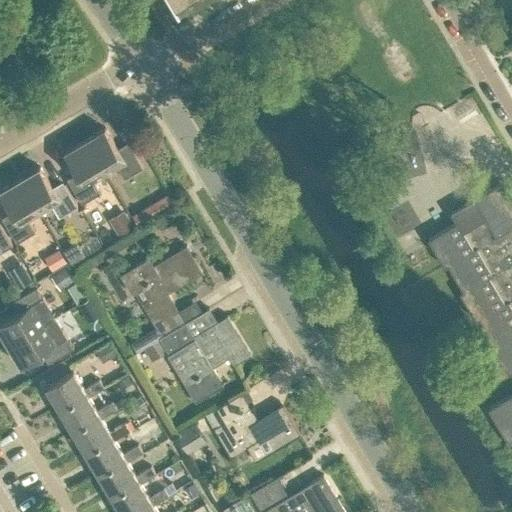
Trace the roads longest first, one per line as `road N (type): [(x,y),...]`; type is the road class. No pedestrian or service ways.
road 1 (tertiary): [(410,511),(142,59)]
road 2 (residential): [(0,143),(142,59)]
road 3 (residential): [(142,59),(254,0)]
